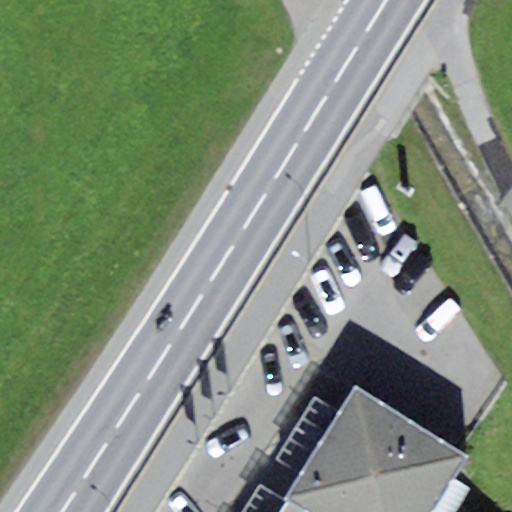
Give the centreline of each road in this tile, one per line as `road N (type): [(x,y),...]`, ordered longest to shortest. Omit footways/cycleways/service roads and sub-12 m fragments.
road 1 (primary): [(77,511),(367,63)]
road 2 (track): [(439,32),(511,199)]
